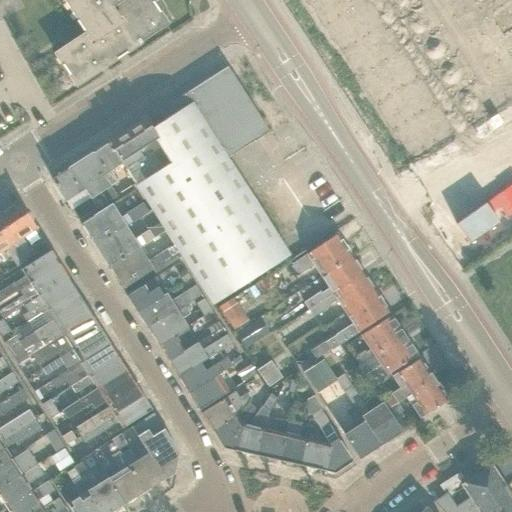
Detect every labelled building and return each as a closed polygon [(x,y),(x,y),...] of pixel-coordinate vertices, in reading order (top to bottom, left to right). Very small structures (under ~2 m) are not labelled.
[(62,0),(62,1),(62,2),(63,1),(76,21),(76,22),(77,23),(77,22),(83,30),(82,31),(82,32),(83,31),(85,35),(79,39),(79,38),(55,54),(62,65),(62,66),(62,67),(63,66),(68,74),(67,74),(68,75),(69,75),(76,86),(100,70),(97,66),(103,62),(105,66),(116,59),(117,60),(118,59),(117,58),(125,53),(125,54),(126,53),(137,45),(133,40),(139,36),(141,40),(166,23),(159,13),(159,12),(158,12),(152,4),(153,3),(152,2),(149,0),(62,0)] [(511,0),(311,0),(412,152),(511,86),(511,0)] [(156,112),(135,126),(165,172),(186,158),(185,158),(200,148),(273,259),(329,223),(257,112),(259,110),(245,90),(243,91),(228,67),(226,68),(225,68),(205,81),(191,91),(191,90),(186,93),(170,103),(171,104),(156,113),(156,112)] [(79,163),(105,204),(116,197),(110,187),(117,182),(110,171),(121,164),(108,143),(106,144),(95,151),(93,153),(94,153),(79,163)] [(96,209),(105,204),(79,163),(66,171),(66,170),(64,171),(53,178),(51,179),(65,200),(83,189),(96,209)] [(0,211),(0,223),(24,260),(31,255),(20,239),(36,229),(18,200),(0,211)] [(120,218),(111,204),(80,224),(88,237),(90,239),(90,238),(95,246),(125,226),(131,222),(148,212),(142,203),(120,218)] [(17,264),(24,260),(0,223),(0,251),(7,247),(17,264)] [(108,267),(139,248),(154,238),(148,230),(133,239),(125,226),(95,246),(108,267)] [(321,276),(350,257),(348,254),(349,250),(346,246),(343,245),(336,235),(291,265),(298,276),(314,265),(321,276)] [(170,263),(182,256),(174,244),(163,251),(147,261),(139,248),(108,267),(109,269),(115,280),(116,280),(117,282),(118,281),(122,289),(152,270),(154,273),(170,263)] [(15,292),(18,291),(59,265),(50,251),(21,270),(25,276),(11,285),(15,292)] [(305,312),(361,275),(350,258),(351,257),(350,257),(321,276),(329,288),(321,293),(320,292),(303,302),(301,305),(305,312)] [(23,306),(67,278),(59,265),(18,291),(22,297),(0,310),(0,315),(2,319),(23,306)] [(269,275),(255,284),(261,293),(275,284),(269,275)] [(345,311),(373,292),(361,275),(305,312),(310,319),(313,317),(330,307),(329,305),(337,300),(345,311)] [(136,313),(166,294),(161,286),(156,277),(144,285),(126,296),(136,313)] [(46,309),(75,291),(67,279),(67,278),(23,306),(26,312),(21,315),(26,322),(46,310),(46,309)] [(0,301),(15,292),(11,285),(0,292),(0,301)] [(176,310),(176,311),(201,295),(195,285),(170,300),(166,294),(136,313),(146,329),(176,310)] [(33,336),(83,305),(75,291),(46,309),(46,310),(52,320),(32,333),(33,336)] [(373,292),(345,311),(353,323),(335,334),(336,335),(324,342),(330,351),(333,356),(344,350),(340,344),(358,332),(359,332),(388,313),(381,303),(382,300),(379,296),(376,295),(374,292),(373,292)] [(204,299),(196,304),(203,315),(211,311),(204,299)] [(233,330),(248,320),(236,302),(221,312),(233,330)] [(32,356),(92,318),(92,317),(83,305),(33,336),(37,342),(27,348),(23,342),(9,352),(16,364),(28,358),(32,355),(32,356)] [(187,327),(176,311),(176,310),(146,329),(147,329),(158,345),(187,327)] [(212,311),(190,325),(193,330),(205,323),(204,322),(215,316),(212,311)] [(359,365),(402,336),(398,330),(399,330),(397,327),(396,322),(392,320),(390,316),(362,335),(371,350),(366,353),(364,351),(354,358),(359,365)] [(40,369),(101,331),(92,318),(32,356),(36,362),(35,362),(40,369)] [(0,335),(1,337),(10,331),(2,319),(0,320),(0,335)] [(245,348),(269,334),(259,319),(235,333),(245,348)] [(197,343),(197,342),(192,335),(187,327),(158,345),(168,361),(197,343)] [(66,371),(109,344),(101,331),(40,369),(45,376),(62,365),(66,371)] [(9,352),(23,342),(18,333),(3,343),(9,352)] [(197,343),(168,361),(178,377),(207,359),(232,343),(226,334),(201,350),(197,343)] [(402,336),(359,365),(365,375),(381,364),(388,375),(416,356),(414,353),(413,349),(410,346),(408,343),(407,343),(402,336)] [(85,370),(88,376),(117,357),(109,345),(109,344),(66,371),(50,381),(55,389),(85,370)] [(96,389),(125,370),(117,357),(88,376),(70,387),(74,394),(92,382),(96,389)] [(188,394),(217,375),(232,366),(227,358),(212,367),(207,359),(178,377),(178,378),(188,394)] [(406,398),(432,380),(419,359),(392,377),(399,388),(392,393),(397,402),(391,406),(387,401),(381,405),(385,411),(398,403),(397,403),(406,398)] [(317,394),(336,381),(322,360),(303,373),(317,394)] [(268,387),(282,378),(270,361),(256,371),(268,387)] [(242,382),(256,374),(250,365),(236,373),(242,382)] [(105,402),(134,384),(134,383),(125,370),(96,389),(62,411),(67,419),(90,404),(94,409),(105,402)] [(0,392),(17,382),(12,373),(0,379),(0,392)] [(385,411),(381,405),(369,413),(351,386),(351,387),(343,374),(335,379),(352,406),(353,406),(378,445),(399,432),(390,418),(385,411)] [(217,375),(188,394),(199,411),(228,392),(217,375)] [(432,380),(406,398),(412,406),(411,406),(419,419),(446,401),(432,380)] [(80,436),(143,397),(134,384),(105,402),(108,408),(75,429),(80,436)] [(41,405),(50,400),(50,399),(48,400),(40,387),(33,392),(41,405)] [(0,415),(28,399),(22,389),(0,403),(0,415)] [(237,417),(251,400),(246,393),(239,398),(235,392),(200,414),(213,433),(237,417)] [(256,456),(262,429),(268,412),(276,399),(270,394),(260,407),(257,406),(240,424),(232,451),(256,456)] [(308,410),(316,406),(312,396),(306,399),(308,410)] [(80,436),(84,443),(117,422),(122,429),(151,410),(143,397),(80,436)] [(50,400),(41,405),(49,418),(58,413),(50,400)] [(240,424),(257,406),(250,403),(251,401),(251,400),(237,417),(213,433),(222,449),(232,451),(240,424)] [(385,411),(390,418),(402,410),(398,403),(385,411)] [(359,458),(378,445),(353,406),(352,406),(345,411),(353,423),(341,431),(359,458)] [(0,440),(34,418),(28,409),(0,428),(0,440)] [(320,429),(329,424),(319,409),(310,414),(320,429)] [(147,453),(163,480),(173,474),(178,453),(153,414),(131,428),(147,453)] [(0,464),(10,458),(4,449),(13,442),(15,446),(41,429),(34,418),(0,440),(0,464)] [(277,461),(286,421),(275,418),(272,431),(262,429),(256,456),(277,461)] [(307,441),(308,439),(298,437),(301,424),(286,421),(277,461),(300,467),(306,440),(307,441)] [(53,454),(64,447),(53,429),(42,436),(53,454)] [(67,445),(76,439),(71,431),(62,437),(67,445)] [(118,450),(127,445),(120,434),(111,439),(118,450)] [(327,445),(321,472),(334,474),(353,462),(337,438),(328,444),(326,443),(327,445)] [(327,445),(326,443),(308,439),(307,441),(306,440),(300,467),(321,472),(327,445)] [(163,480),(147,453),(135,461),(132,456),(125,446),(119,450),(144,492),(163,480)] [(0,488),(37,465),(27,449),(11,460),(10,458),(0,464),(0,488)] [(58,471),(72,462),(64,449),(50,458),(58,471)] [(124,505),(144,492),(119,450),(111,455),(121,470),(107,479),(124,505)] [(32,491),(31,491),(27,485),(43,474),(37,465),(0,488),(0,497),(6,508),(32,491)] [(85,472),(84,472),(79,465),(73,469),(99,511),(112,511),(124,505),(107,479),(95,487),(85,472)] [(442,511),(462,511),(503,486),(490,468),(462,486),(470,497),(456,507),(447,493),(454,488),(452,484),(463,477),(460,473),(438,486),(444,495),(432,502),(442,511)] [(80,496),(67,504),(71,511),(99,511),(73,469),(66,473),(80,496)] [(36,511),(52,502),(47,495),(54,490),(48,481),(31,491),(32,491),(6,508),(9,511),(36,511)] [(504,511),(511,507),(511,500),(503,486),(462,511),(504,511)] [(68,511),(64,506),(58,497),(52,502),(36,511),(68,511)]
